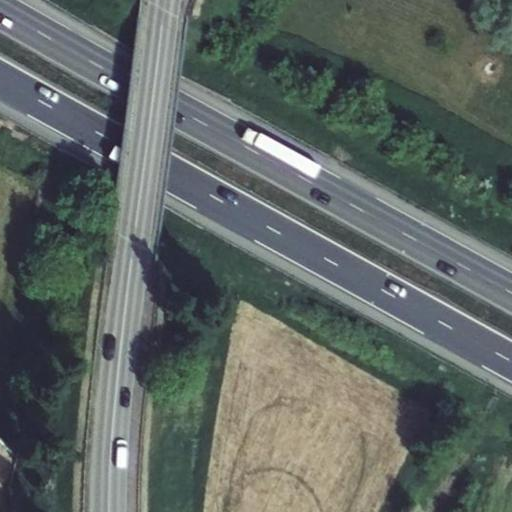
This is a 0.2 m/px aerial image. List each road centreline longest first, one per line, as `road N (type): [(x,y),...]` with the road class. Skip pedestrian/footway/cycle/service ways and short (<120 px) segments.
road 1 (motorway): [(511,295),(0,11)]
road 2 (motorway): [(0,79),(511,363)]
road 3 (secondary): [(108,511),(165,0)]
